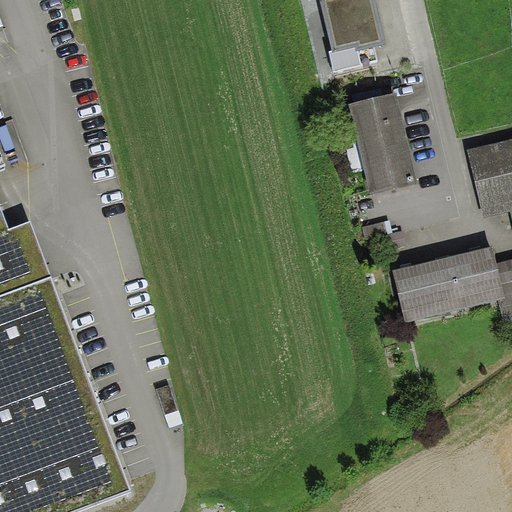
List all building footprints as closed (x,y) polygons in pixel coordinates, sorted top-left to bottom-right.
[(324,0),(334,45),(323,48),(328,69),(376,59),(372,38),(383,35),(375,0),(324,0)] [(394,98),(352,107),(372,193),(414,183),(394,98)] [(511,147),(472,156),(486,224),(506,220),(511,247),(511,265),(496,269),(503,303),(506,313),(511,311),(511,147)] [(0,511),(81,511),(130,494),(31,230),(7,239),(0,220),(0,511)] [(503,303),(496,269),(492,249),(392,270),(403,323),(503,303)]
